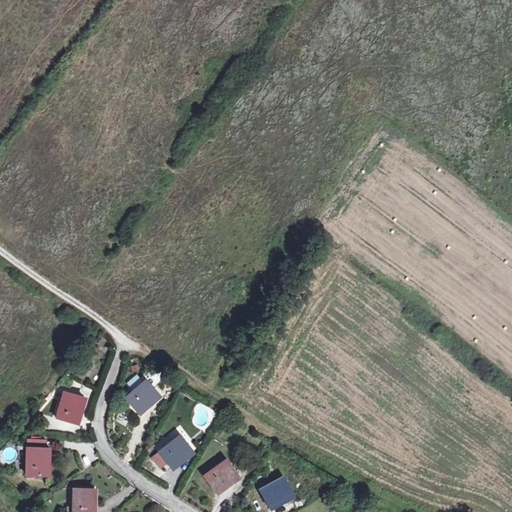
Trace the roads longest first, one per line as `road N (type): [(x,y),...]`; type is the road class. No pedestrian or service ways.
road 1 (residential): [(186,511),(121,468),(100,438),(99,414),(121,343)]
road 2 (track): [(0,252),(121,343)]
